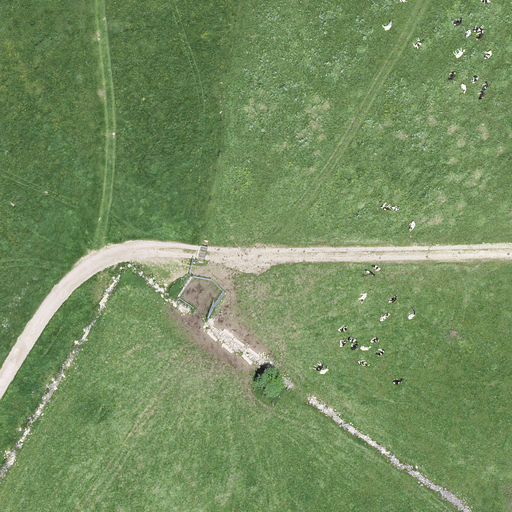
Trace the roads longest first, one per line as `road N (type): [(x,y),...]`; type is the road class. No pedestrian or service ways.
road 1 (track): [(93,262),(131,254),(511,241)]
road 2 (track): [(0,377),(41,307),(93,262)]
